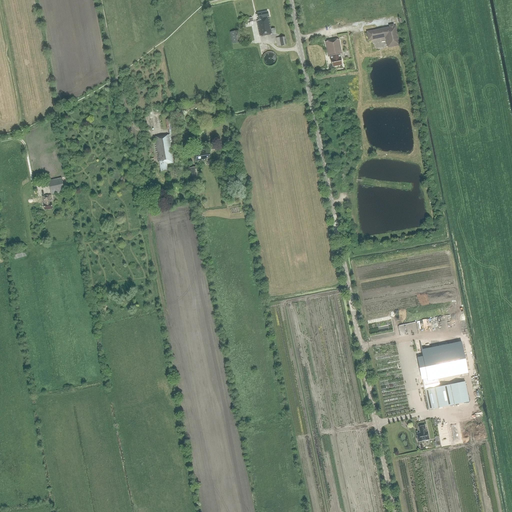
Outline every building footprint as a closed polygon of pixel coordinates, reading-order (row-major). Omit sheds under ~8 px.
[(260,36),(276,33),(275,28),(271,29),(268,17),(267,12),(257,14),(258,21),(257,21),(260,36)] [(395,27),(367,32),(369,40),(386,37),(387,44),(398,41),(395,27)] [(230,32),(232,44),(241,42),(238,30),(230,32)] [(276,38),(277,46),(287,45),(285,36),(276,38)] [(332,67),(342,65),(340,54),(342,54),(339,39),(325,42),(328,57),(330,56),(332,67)] [(276,61),(277,59),(276,56),(275,54),(273,52),(271,51),(268,51),(266,52),(264,54),(263,56),(262,59),(263,61),(264,63),(266,65),(268,66),(271,66),(273,65),(275,63),(276,61)] [(173,145),(179,144),(174,118),(166,120),(167,130),(168,130),(169,135),(154,137),(158,162),(159,162),(161,172),(168,171),(166,164),(174,163),(170,143),(172,142),(173,145)] [(206,158),(210,158),(209,152),(205,153),(204,152),(193,153),(194,162),(206,160),(206,158)] [(191,180),(198,179),(196,167),(189,168),(191,180)] [(63,191),(64,191),(61,178),(48,180),(51,194),(57,192),(58,195),(63,194),(63,191)] [(44,210),(52,209),(51,202),(52,202),(51,195),(42,196),(43,204),(44,204),(44,210)] [(12,252),(15,260),(26,256),(24,248),(12,252)] [(441,345),(439,337),(415,342),(417,351),(441,345)] [(442,355),(441,348),(417,351),(418,358),(442,355)] [(424,383),(447,378),(443,355),(419,359),(421,367),(424,383)] [(469,402),(465,382),(424,390),(429,410),(469,402)] [(429,440),(427,432),(426,432),(424,426),(418,427),(420,433),(416,434),(417,438),(417,439),(417,440),(418,441),(418,442),(429,440)]
